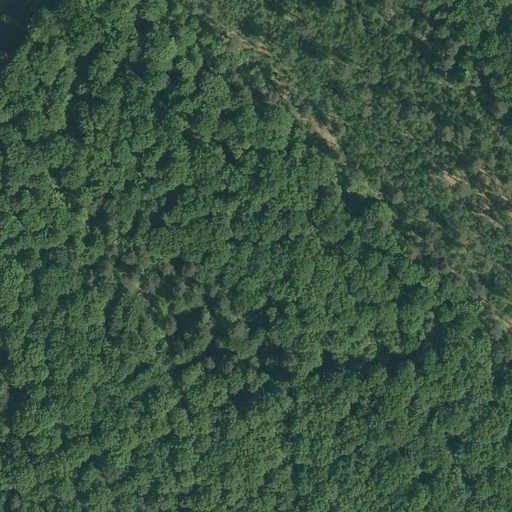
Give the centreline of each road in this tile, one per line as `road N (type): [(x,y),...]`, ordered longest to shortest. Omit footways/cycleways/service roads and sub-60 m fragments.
road 1 (track): [(62,0),(511,362)]
road 2 (track): [(0,336),(10,343),(7,466),(65,511)]
